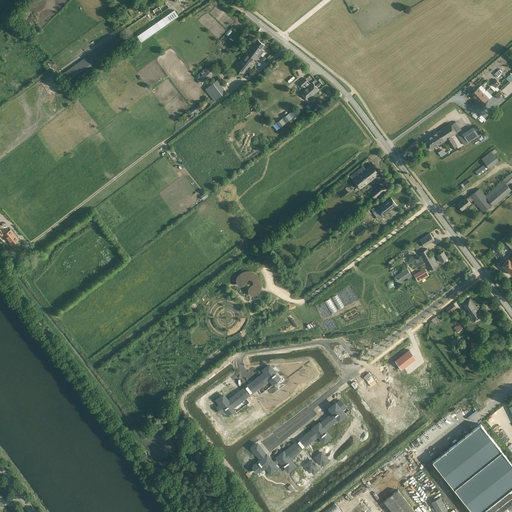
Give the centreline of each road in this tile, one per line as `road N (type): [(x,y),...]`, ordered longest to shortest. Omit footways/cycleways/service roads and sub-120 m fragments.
road 1 (tertiary): [(481,271),(339,86),(228,0)]
road 2 (unknown): [(288,45),(33,242)]
road 3 (residential): [(352,370),(481,271)]
road 4 (track): [(430,203),(304,301)]
road 5 (residential): [(229,381),(239,375),(239,356),(327,342),(352,370)]
